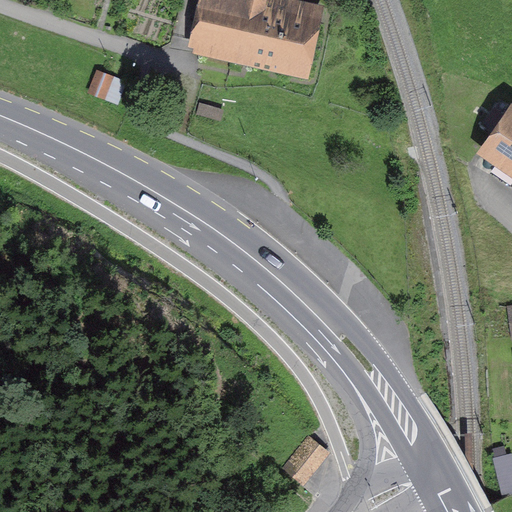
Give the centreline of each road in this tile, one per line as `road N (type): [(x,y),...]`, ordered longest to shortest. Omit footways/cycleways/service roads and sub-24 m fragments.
road 1 (primary): [(0,115),(178,205),(284,284),(355,356),(431,473)]
road 2 (residential): [(0,5),(190,67)]
